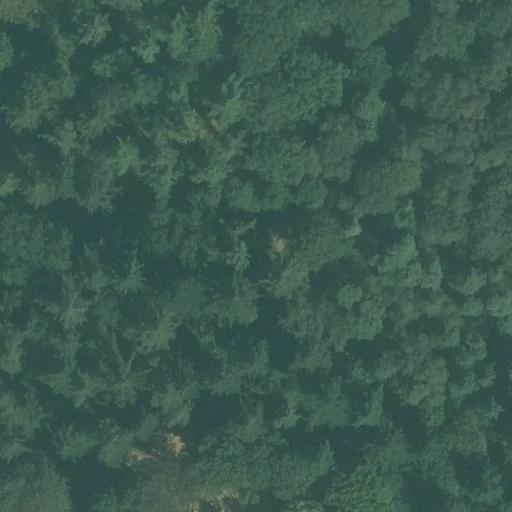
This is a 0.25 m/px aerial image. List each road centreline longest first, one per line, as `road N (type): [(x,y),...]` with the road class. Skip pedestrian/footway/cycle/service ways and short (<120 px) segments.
road 1 (track): [(216,0),(250,168),(368,511)]
road 2 (track): [(250,168),(0,214)]
